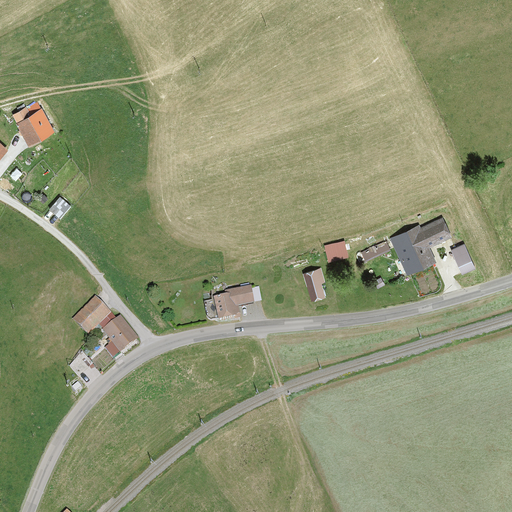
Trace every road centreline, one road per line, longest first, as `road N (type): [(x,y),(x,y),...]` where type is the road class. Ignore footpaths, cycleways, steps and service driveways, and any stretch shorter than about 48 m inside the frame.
road 1 (tertiary): [(155,347),(213,332),(382,315),(511,280)]
road 2 (residential): [(155,347),(81,253),(0,198)]
road 3 (tertiary): [(28,511),(66,428),(107,381),(155,347)]
road 4 (track): [(257,327),(302,469)]
